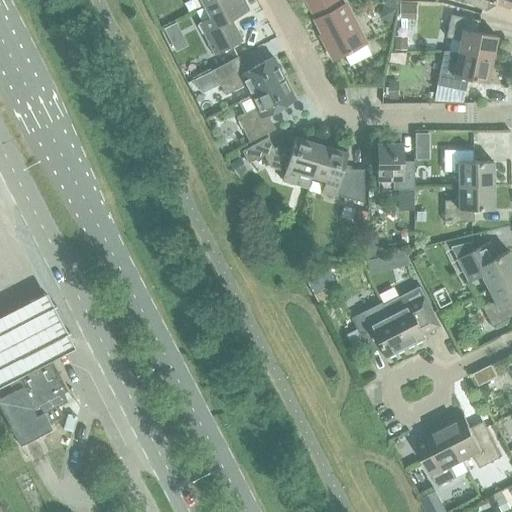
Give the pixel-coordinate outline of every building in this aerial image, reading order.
[(243,0),(215,0),(204,6),(209,17),(197,23),(213,55),(242,41),(231,19),(249,10),(243,0)] [(325,44),(333,60),(365,44),(344,4),(339,6),(335,0),(306,0),(316,18),(314,19),(326,43),(325,44)] [(403,0),(402,20),(419,21),(420,0),(403,0)] [(511,0),(459,0),(485,11),(490,1),(508,8),(511,0)] [(382,4),(381,10),(386,18),(392,19),(395,8),(382,4)] [(460,40),(457,53),(492,60),(496,36),(477,32),(479,20),(450,15),(446,37),(460,40)] [(178,19),(166,25),(178,49),(191,43),(178,19)] [(395,35),(395,48),(407,48),(408,35),(395,35)] [(441,63),(436,85),(465,91),(467,79),(487,83),(492,60),(457,53),(443,50),(441,63)] [(244,85),(250,96),(284,78),(273,57),(245,71),(238,56),(212,70),(225,95),(244,85)] [(284,78),(250,96),(238,102),(243,113),(236,117),(249,142),(275,129),(267,114),(295,100),(284,78)] [(436,85),(434,101),(463,102),(465,91),(436,85)] [(433,155),(433,128),(417,128),(417,155),(433,155)] [(308,188),(311,176),(321,145),(294,137),(291,149),(279,146),(279,145),(274,148),(268,137),(241,151),(248,163),(263,155),(270,167),(284,171),(281,180),(308,188)] [(392,180),(392,189),(413,189),(413,161),(401,161),(401,143),(377,143),(377,180),(392,180)] [(321,145),(311,176),(325,180),(321,192),(334,196),(334,194),(363,203),(363,169),(350,169),(343,167),(347,152),(321,145)] [(458,171),(458,186),(493,185),(493,161),(473,162),(473,150),(443,150),(443,171),(458,171)] [(493,185),(458,186),(458,200),(444,200),(444,222),(473,222),(473,210),(493,209),(493,185)] [(469,242),(450,246),(456,258),(458,263),(468,282),(481,275),(487,288),(511,275),(511,259),(508,251),(490,260),(484,249),(482,245),(474,249),(469,242)] [(511,275),(487,288),(494,301),(481,307),(491,327),(511,316),(511,302),(511,303),(511,302),(511,275)] [(45,288),(0,311),(0,382),(74,343),(45,288)] [(383,306),(387,314),(404,348),(424,337),(415,320),(430,313),(417,288),(383,306)] [(381,302),(350,318),(365,346),(376,341),(379,348),(385,358),(404,348),(387,314),(383,306),(381,302)] [(18,379),(22,386),(31,405),(29,406),(35,417),(44,413),(67,401),(61,390),(64,388),(50,362),(18,379)] [(31,405),(22,386),(4,395),(0,397),(0,407),(20,446),(29,441),(52,429),(44,413),(35,417),(29,406),(31,405)] [(465,416),(445,426),(462,460),(473,454),(480,468),(502,456),(487,427),(474,434),(465,416)] [(462,460),(445,426),(425,436),(434,454),(424,460),(438,487),(457,477),(451,465),(462,460)]
